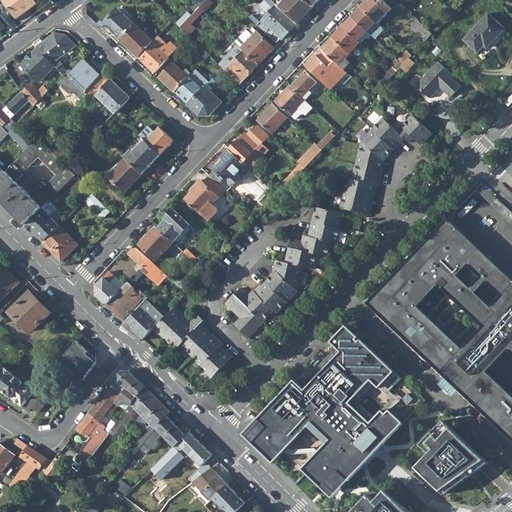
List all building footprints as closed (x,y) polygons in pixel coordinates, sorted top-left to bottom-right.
[(2,0),(16,18),(36,4),(33,0),(2,0)] [(284,0),(278,6),(297,23),(312,7),(304,0),(284,0)] [(366,0),(361,6),(378,22),(391,8),(382,0),(366,0)] [(253,21),(275,42),(280,38),(281,39),(297,23),(278,6),(276,4),(259,22),(255,19),(253,21)] [(371,35),(373,37),(383,27),(381,25),(378,22),(361,6),(351,16),(367,31),(371,35)] [(179,27),(187,35),(195,27),(190,23),(197,17),(196,16),(202,10),(198,7),(194,11),(179,27)] [(103,23),(119,39),(133,24),(117,8),(103,23)] [(463,39),(477,52),(483,45),(486,48),(504,28),(487,13),(463,39)] [(357,41),(360,43),(366,37),(368,38),(371,35),(367,31),(351,16),(342,26),(357,41)] [(411,26),(425,40),(429,36),(432,33),(430,30),(418,19),(411,26)] [(119,39),(137,56),(152,41),(133,24),(119,39)] [(333,36),(348,50),(357,41),(342,26),(333,36)] [(243,50),(257,64),(273,47),(252,27),(248,32),(245,29),(234,41),(237,44),(243,50)] [(63,74),(66,77),(83,58),(89,52),(85,48),(80,54),(82,55),(66,71),(55,59),(73,44),(63,34),(54,34),(42,43),(39,38),(32,44),(36,48),(54,65),(63,74)] [(321,48),(343,69),(351,61),(346,57),(350,52),(348,50),(333,36),(321,48)] [(137,56),(153,72),(176,48),(173,44),(164,53),(152,41),(137,56)] [(20,64),(38,82),(54,65),(36,48),(20,64)] [(305,65),(330,89),(346,71),(343,69),(321,48),(305,65)] [(257,64),(243,50),(238,56),(235,54),(227,63),(225,61),(220,66),(222,68),(239,84),(257,64)] [(83,58),(66,77),(63,74),(56,82),(68,93),(71,90),(81,100),(87,94),(84,92),(94,82),(103,72),(90,60),(88,63),(83,58)] [(384,67),(393,74),(402,64),(395,58),(390,63),(388,62),(384,67)] [(174,91),(188,76),(172,62),(158,76),(174,91)] [(415,85),(429,98),(440,87),(450,97),(461,86),(450,77),(451,75),(437,62),(415,85)] [(214,71),(207,78),(210,81),(217,73),(214,71)] [(290,85),(302,96),(315,83),(303,71),(290,85)] [(102,110),(110,118),(115,113),(129,97),(103,72),(94,82),(84,92),(87,94),(88,96),(96,88),(99,91),(95,95),(106,105),(102,110)] [(205,86),(210,81),(207,78),(202,82),(192,72),(188,76),(174,91),(187,105),(205,86)] [(29,101),(33,106),(48,91),(42,86),(37,90),(30,82),(21,91),(29,101)] [(274,101),(290,115),(305,99),(302,96),(290,85),(289,85),(274,101)] [(222,102),(205,86),(187,105),(199,115),(209,115),(222,102)] [(21,91),(6,106),(14,115),(29,101),(21,91)] [(258,118),(273,132),(288,117),(272,102),(258,118)] [(304,106),(311,112),(314,108),(308,102),(304,106)] [(6,106),(1,110),(10,119),(14,115),(6,106)] [(1,110),(0,108),(0,125),(1,127),(8,133),(13,128),(10,126),(14,122),(10,119),(1,110)] [(99,129),(98,131),(100,134),(103,136),(120,118),(115,113),(110,118),(99,129)] [(413,138),(421,145),(429,137),(433,134),(413,115),(410,118),(397,131),(405,138),(409,143),(413,138)] [(383,118),(373,129),(394,149),(405,138),(397,131),(383,118)] [(246,164),(250,168),(268,149),(262,142),(270,133),(257,121),(246,134),(244,133),(229,148),(246,164)] [(147,125),(138,135),(144,140),(159,155),(173,141),(159,128),(155,133),(147,125)] [(25,148),(30,143),(15,128),(10,132),(25,148)] [(373,129),(362,140),(383,160),(394,149),(373,129)] [(330,132),(318,146),(321,149),(334,135),(330,132)] [(46,186),(55,195),(74,176),(65,166),(62,163),(50,150),(41,141),(38,138),(18,158),(27,167),(37,156),(56,176),(46,186)] [(125,158),(142,174),(159,155),(144,140),(134,150),(132,148),(124,156),(125,158)] [(362,140),(356,163),(384,170),(386,164),(383,163),(383,160),(362,140)] [(50,150),(62,163),(65,160),(62,157),(66,152),(58,143),(50,150)] [(300,163),(305,167),(321,149),(318,146),(315,143),(298,161),(300,163)] [(107,149),(115,156),(119,152),(112,145),(107,149)] [(236,175),(246,164),(229,148),(221,157),(223,158),(208,175),(218,184),(223,177),(232,185),(239,178),(236,175)] [(142,174),(125,158),(108,177),(124,193),(142,174)] [(305,167),(300,163),(281,184),(286,188),(305,167)] [(356,163),(352,179),(377,185),(380,186),(384,170),(356,163)] [(0,176),(0,199),(25,225),(45,205),(49,201),(49,200),(37,188),(29,196),(15,182),(23,174),(13,164),(4,172),(0,176)] [(202,181),(214,192),(220,186),(218,184),(208,175),(202,181)] [(348,178),(344,192),(373,199),(377,185),(352,179),(348,178)] [(194,189),(186,198),(202,214),(209,221),(219,210),(212,203),(219,197),(214,192),(202,181),(200,179),(192,187),(194,189)] [(479,191),(511,222),(511,211),(484,186),(479,191)] [(369,214),(373,199),(344,192),(341,207),(369,214)] [(106,217),(112,211),(94,193),(88,199),(106,217)] [(35,231),(44,240),(58,227),(48,217),(56,209),(49,201),(45,205),(25,225),(33,233),(35,231)] [(244,209),(250,214),(253,211),(247,205),(244,209)] [(158,227),(173,241),(190,224),(173,207),(165,216),(167,218),(158,227)] [(315,207),(312,221),(339,227),(342,213),(315,207)] [(511,439),(511,278),(451,221),(450,222),(447,219),(367,302),(511,439)] [(312,221),(309,236),(332,242),(337,243),(341,228),(339,227),(312,221)] [(42,242),(61,262),(77,245),(58,226),(58,227),(44,240),(42,242)] [(139,243),(156,259),(173,241),(158,227),(149,236),(147,234),(139,243)] [(291,239),(289,247),(317,254),(328,256),(332,242),(309,236),(303,234),(301,241),(291,239)] [(127,252),(141,266),(149,259),(133,245),(127,252)] [(289,247),(285,262),(303,267),(313,269),(317,254),(289,247)] [(140,268),(158,285),(166,276),(149,259),(141,266),(140,268)] [(277,268),(276,271),(297,290),(303,267),(285,262),(276,260),(274,268),(277,268)] [(0,302),(20,282),(5,267),(0,271),(0,302)] [(106,304),(117,292),(108,283),(115,277),(109,271),(95,285),(95,294),(106,304)] [(276,271),(265,282),(286,302),(297,290),(276,271)] [(122,319),(124,321),(143,301),(133,292),(133,289),(129,284),(133,279),(134,280),(136,278),(133,276),(124,285),(117,292),(106,304),(121,319),(122,319)] [(124,285),(115,277),(108,283),(117,292),(124,285)] [(172,282),(183,292),(187,288),(176,278),(172,282)] [(265,282),(255,293),(273,310),(276,313),(286,302),(265,282)] [(240,287),(234,293),(262,320),(273,310),(255,293),(253,290),(248,295),(240,287)] [(12,312),(31,331),(50,312),(31,293),(12,312)] [(247,337),(262,320),(234,293),(226,303),(240,317),(233,324),(247,337)] [(140,308),(127,322),(136,330),(135,332),(142,339),(154,326),(164,317),(146,301),(140,308)] [(154,326),(166,337),(186,316),(174,305),(164,317),(154,326)] [(177,348),(181,343),(200,322),(204,319),(198,313),(191,320),(186,316),(166,337),(177,348)] [(181,343),(192,353),(211,333),(200,322),(181,343)] [(347,324),(335,337),(344,347),(305,388),(303,386),(295,379),(272,404),(279,411),(265,426),(288,448),(306,466),(331,439),(331,440),(335,436),(354,454),(364,443),(369,449),(421,394),(347,324)] [(192,353),(203,364),(221,345),(223,343),(211,333),(192,353)] [(344,347),(335,337),(331,341),(338,347),(303,386),(305,388),(344,347)] [(75,341),(61,355),(83,377),(95,362),(75,341)] [(232,355),(221,345),(203,364),(201,366),(212,377),(232,355)] [(0,388),(12,398),(11,399),(22,407),(23,407),(29,412),(32,408),(39,413),(49,400),(36,389),(37,388),(27,380),(24,383),(24,384),(23,384),(22,384),(22,383),(23,383),(23,382),(24,382),(0,363),(0,388)] [(106,392),(116,401),(127,387),(130,390),(138,380),(129,370),(122,370),(106,392)] [(105,415),(109,418),(113,412),(117,408),(120,405),(121,405),(124,400),(131,405),(145,387),(138,380),(130,390),(127,387),(116,401),(110,409),(105,415)] [(130,448),(136,453),(140,448),(166,416),(170,412),(149,390),(134,408),(150,425),(148,427),(145,424),(141,429),(145,431),(130,448)] [(99,400),(110,409),(116,401),(106,392),(99,400)] [(288,448),(286,451),(334,497),(426,399),(421,394),(369,449),(364,443),(354,454),(335,436),(331,440),(331,439),(306,466),(288,448)] [(101,421),(107,427),(112,420),(109,418),(105,415),(110,409),(99,400),(90,413),(101,421)] [(279,411),(272,404),(244,433),(274,463),(286,451),(288,448),(265,426),(279,411)] [(116,424),(109,433),(118,439),(133,418),(125,412),(116,424)] [(90,413),(77,429),(88,438),(89,436),(92,438),(77,456),(86,463),(101,443),(109,433),(105,429),(107,427),(101,421),(90,413)] [(163,435),(175,447),(186,436),(166,416),(140,448),(147,454),(152,449),(156,450),(161,443),(159,440),(163,435)] [(427,441),(446,422),(443,419),(420,443),(430,452),(434,448),(427,441)] [(105,429),(109,433),(116,424),(112,420),(107,427),(105,429)] [(478,452),(446,422),(427,441),(434,448),(430,452),(419,463),(426,469),(423,473),(441,490),(476,465),(471,460),(478,452)] [(175,447),(144,477),(153,486),(158,480),(160,482),(189,454),(202,466),(212,455),(189,432),(186,436),(175,447)] [(12,486),(18,491),(21,487),(29,477),(37,467),(40,469),(48,459),(18,439),(15,443),(26,450),(22,456),(29,461),(14,481),(13,481),(12,483),(10,485),(12,486)] [(0,471),(5,476),(12,468),(8,465),(15,456),(0,444),(0,471)] [(476,465),(441,490),(445,493),(488,462),(478,452),(471,460),(476,465)] [(139,456),(136,453),(127,463),(133,468),(139,460),(137,459),(139,456)] [(64,463),(56,457),(52,462),(45,473),(53,478),(59,482),(64,475),(58,471),(64,463)] [(419,463),(416,466),(423,473),(426,469),(419,463)] [(210,500),(227,484),(211,467),(192,482),(210,500)] [(21,487),(29,493),(37,483),(29,477),(21,487)] [(125,496),(135,505),(146,495),(155,487),(153,486),(144,477),(125,496)] [(50,483),(61,491),(65,486),(59,482),(53,478),(50,483)] [(237,511),(246,503),(227,484),(212,499),(229,511),(237,511)] [(0,502),(0,505),(4,509),(18,491),(12,486),(10,488),(6,485),(2,491),(6,494),(0,502)] [(368,493),(349,511),(409,511),(385,489),(374,500),(368,493)] [(152,501),(146,495),(135,505),(145,511),(147,511),(151,508),(148,504),(152,501)]
